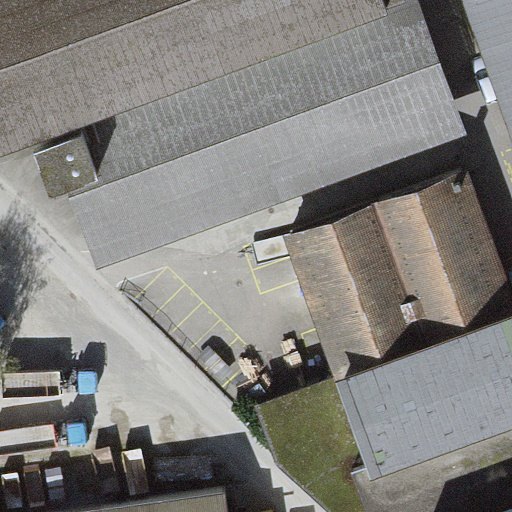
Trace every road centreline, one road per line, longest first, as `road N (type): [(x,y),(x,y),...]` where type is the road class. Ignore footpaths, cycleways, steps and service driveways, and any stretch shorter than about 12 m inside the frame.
road 1 (residential): [(0,200),(302,511)]
road 2 (unknown): [(511,182),(435,0)]
